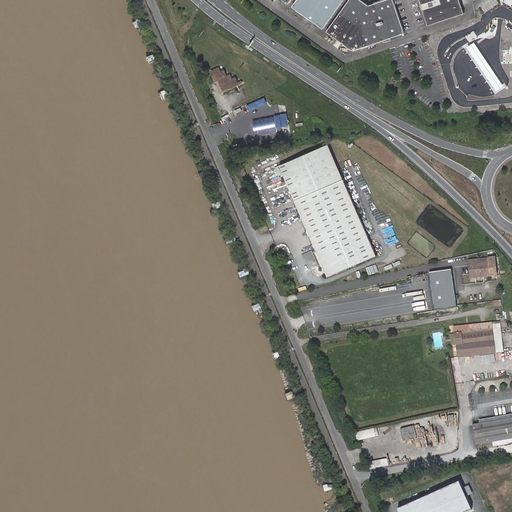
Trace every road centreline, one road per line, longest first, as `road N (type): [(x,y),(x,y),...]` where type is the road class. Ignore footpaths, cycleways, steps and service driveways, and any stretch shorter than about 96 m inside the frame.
road 1 (tertiary): [(366,511),(150,0)]
road 2 (secondary): [(508,152),(462,149),(411,129),(225,8)]
road 3 (trunk): [(277,58),(403,147),(511,252)]
road 4 (secondary): [(277,58),(465,171),(486,196)]
